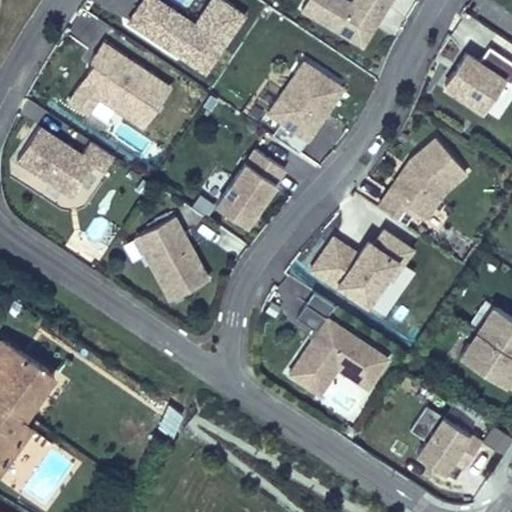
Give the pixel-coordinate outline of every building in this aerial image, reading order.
[(139,0),(125,21),(205,74),(246,13),(226,0),(205,0),(192,20),(162,0),(139,0)] [(304,0),(299,10),(362,47),(390,0),(304,0)] [(169,85),(102,42),(90,61),(94,64),(69,102),(87,114),(98,97),(142,126),(169,85)] [(479,57),(465,48),(440,85),(481,112),(503,78),(510,83),(511,80),(511,60),(488,44),(479,57)] [(344,85),(302,56),(264,112),(279,122),(271,134),(298,152),(344,85)] [(103,102),(91,110),(105,129),(117,121),(103,102)] [(81,151),(39,122),(14,159),(70,196),(92,163),(102,170),(112,154),(89,139),(81,151)] [(466,171),(434,134),(407,156),(375,205),(405,225),(415,209),(427,218),(428,216),(438,202),(446,190),(466,171)] [(285,168),(252,145),(212,203),(245,226),(285,168)] [(446,207),(438,202),(428,216),(436,221),(446,207)] [(174,212),(132,235),(167,300),(209,277),(174,212)] [(357,251),(332,235),(310,269),(335,285),(337,283),(366,302),(385,274),(390,277),(401,260),(399,258),(409,244),(382,227),(373,241),(367,237),(357,251)] [(333,303),(312,289),(294,316),(311,327),(306,334),(310,336),(285,373),(319,396),(337,369),(367,389),(389,355),(327,314),(333,303)] [(511,315),(491,302),(475,328),(511,351),(511,315)] [(458,353),(511,388),(511,351),(475,328),(458,353)] [(0,473),(33,426),(23,420),(55,373),(0,335),(0,473)] [(162,397),(146,386),(140,395),(158,408),(162,397)] [(175,430),(182,411),(163,405),(157,424),(175,430)] [(468,431),(440,413),(413,453),(444,473),(452,460),(462,467),(482,438),(469,429),(468,431)] [(496,449),(507,433),(492,424),(482,440),(496,449)]
